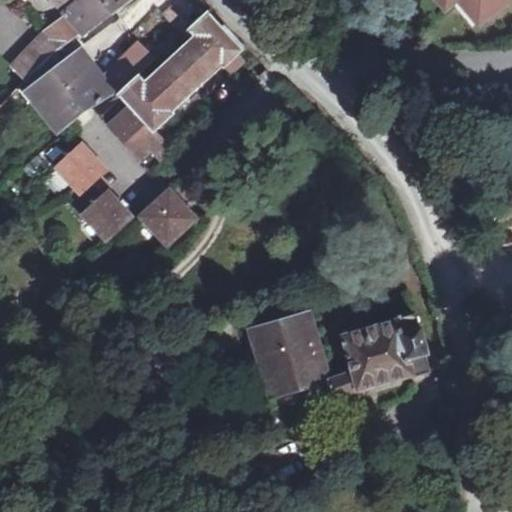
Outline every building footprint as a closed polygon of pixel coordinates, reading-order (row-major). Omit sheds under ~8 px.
[(52,0),(63,12),(78,0),(52,0)] [(65,19),(68,22),(73,19),(85,32),(112,11),(102,0),(78,0),(63,12),(66,16),(65,19)] [(102,0),(112,11),(115,9),(126,0),(102,0)] [(452,0),(435,0),(444,10),(454,1),(452,0)] [(452,0),(454,1),(454,0),(473,0),(486,15),(505,0),(452,0)] [(473,0),(457,0),(476,24),(486,15),(473,0)] [(191,29),(193,27),(173,6),(162,14),(183,36),(191,29)] [(243,50),(240,47),(208,13),(193,27),(191,29),(198,37),(146,83),(139,76),(120,93),(122,96),(101,116),(150,170),(172,149),(155,131),(174,114),(173,111),(202,86),(209,93),(223,82),(215,73),(223,66),(231,74),(245,62),(239,54),(243,50)] [(79,35),(68,22),(65,19),(46,33),(14,64),(28,80),(57,52),(79,35)] [(157,60),(152,55),(141,44),(108,76),(119,91),(120,93),(139,76),(157,60)] [(160,47),(152,55),(157,60),(165,52),(160,47)] [(82,50),(26,93),(61,134),(96,105),(115,93),(82,50)] [(286,104),(296,95),(285,85),(275,95),(286,104)] [(19,89),(6,101),(17,113),(29,103),(23,94),(19,89)] [(97,182),(103,177),(107,172),(81,143),(78,146),(57,166),(76,188),(67,196),(109,243),(135,220),(109,190),(106,193),(97,182)] [(106,193),(109,190),(113,188),(103,177),(97,182),(106,193)] [(196,220),(170,191),(143,216),(168,244),(196,220)] [(343,336),(353,373),(329,380),(335,399),(431,372),(427,356),(430,355),(423,328),(420,329),(417,316),(343,336)] [(254,335),(271,393),(328,377),(311,318),(254,335)]
